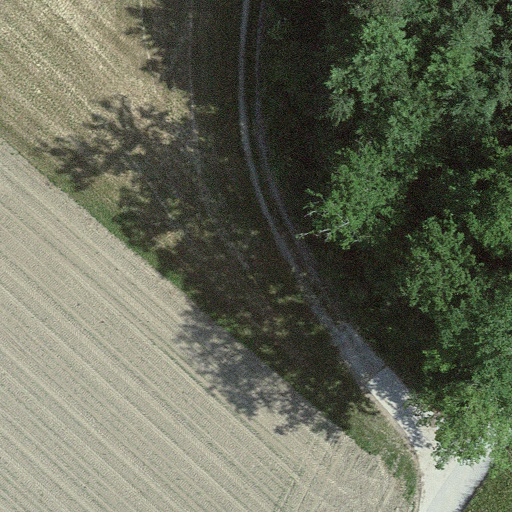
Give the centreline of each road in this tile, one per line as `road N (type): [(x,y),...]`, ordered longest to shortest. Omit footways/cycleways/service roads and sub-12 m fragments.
road 1 (track): [(459,466),(323,325),(263,218),(246,44),(254,0)]
road 2 (track): [(438,511),(459,466),(511,404)]
